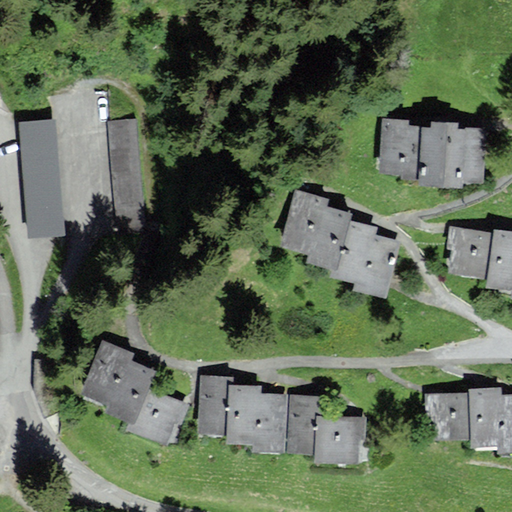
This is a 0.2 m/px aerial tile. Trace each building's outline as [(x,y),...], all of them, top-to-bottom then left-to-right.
[(481,180),(485,131),(455,128),(456,124),(434,122),(433,128),(406,126),(406,121),(387,120),(383,168),(404,170),(403,175),(422,176),(422,181),(461,184),(461,179),(481,180)] [(141,122),(112,122),(112,221),(141,221),(141,122)] [(55,125),(25,127),(32,244),(62,242),(55,125)] [(325,200),(298,193),(284,242),(315,251),(313,258),(337,264),(335,274),(360,280),(358,287),(384,294),(398,244),(371,237),(373,229),(345,222),(347,214),(323,207),(325,200)] [(511,233),(496,231),(495,235),(455,230),(452,246),(456,246),(453,269),(492,275),(491,283),(511,285),(511,233)] [(131,355),(105,344),(86,391),(115,402),(112,409),(134,418),(131,426),(164,440),(173,418),(180,420),(186,406),(145,390),(152,372),(128,363),(131,355)] [(229,379),(205,378),(203,430),(230,431),(230,439),(254,440),(254,446),(282,447),(284,397),(258,396),(258,388),(229,387),(229,379)] [(511,450),(511,396),(498,397),(498,389),(472,390),(472,394),(430,396),(432,437),(473,435),(474,443),(501,442),(502,451),(511,450)] [(364,437),(364,419),(324,418),(325,398),(295,397),(293,449),(321,450),(320,458),(357,459),(357,437),(364,437)]
